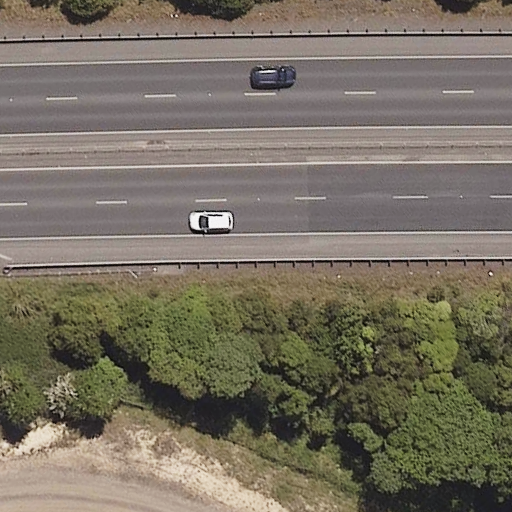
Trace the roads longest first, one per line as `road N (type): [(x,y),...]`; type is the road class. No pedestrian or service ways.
road 1 (motorway): [(511,195),(144,194),(0,202)]
road 2 (motorway): [(0,104),(511,97)]
